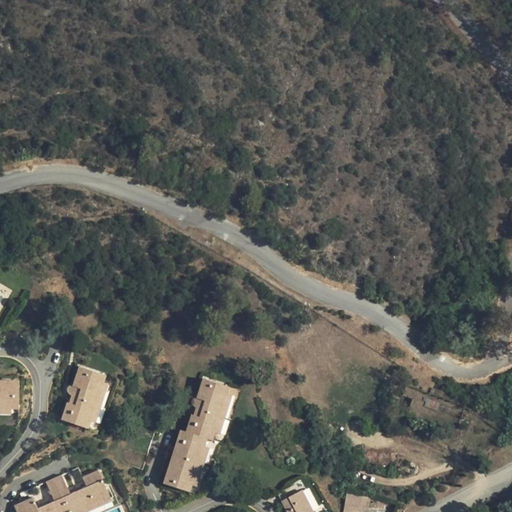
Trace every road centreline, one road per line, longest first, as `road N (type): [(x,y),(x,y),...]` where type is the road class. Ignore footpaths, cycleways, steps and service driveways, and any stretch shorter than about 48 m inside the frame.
road 1 (residential): [(0,205),(63,185),(224,230),(407,329),(452,369),(501,370)]
road 2 (residential): [(0,349),(22,353),(41,377),(34,429),(0,469)]
